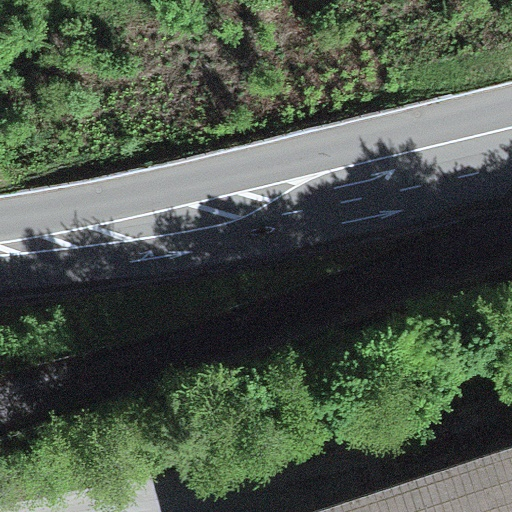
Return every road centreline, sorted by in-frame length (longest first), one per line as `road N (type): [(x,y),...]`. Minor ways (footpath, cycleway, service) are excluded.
road 1 (residential): [(0,361),(511,202)]
road 2 (primary): [(511,144),(136,229),(0,249)]
road 3 (residential): [(511,416),(204,511)]
